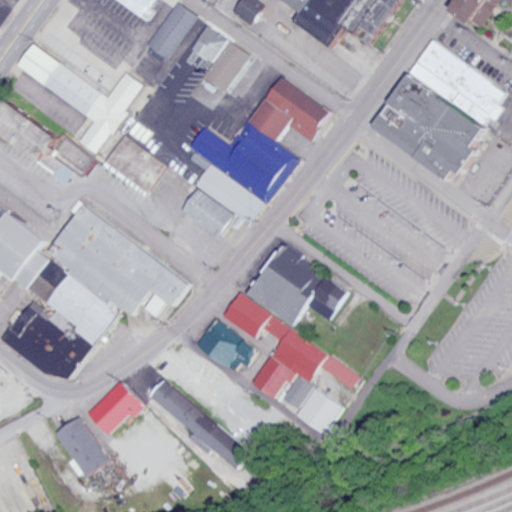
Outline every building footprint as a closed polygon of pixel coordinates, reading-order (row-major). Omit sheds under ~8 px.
[(123,0),(145,15),(155,0),(123,0)] [(200,13),(179,0),(152,46),(174,59),(200,13)] [(255,25),(269,6),(260,0),(244,0),(237,12),(255,25)] [(281,0),(300,13),(293,23),(331,49),(343,30),(370,48),(401,0),(281,0)] [(511,0),(511,7),(510,6),(484,38),(458,21),(473,0),(511,0)] [(213,30),(258,61),(220,113),(197,97),(220,70),(198,57),(213,30)] [(377,127),(454,177),(460,168),(466,172),(481,149),(477,146),(490,125),(487,123),(492,116),(499,120),(507,107),(502,103),(511,90),(434,40),(377,127)] [(21,66),(99,119),(84,141),(103,153),(131,112),(130,110),(148,83),(130,71),(114,95),(37,43),(21,66)] [(303,156),(280,141),(291,125),(315,140),(334,110),(281,76),(237,145),(208,126),(194,147),(216,162),(185,210),(224,236),(239,214),(258,226),(303,156)] [(67,138),(10,99),(0,114),(0,132),(71,181),(78,171),(55,154),(67,138)] [(129,134),(110,161),(155,192),(173,165),(129,134)] [(193,159),(210,169),(214,161),(197,152),(193,159)] [(49,255),(42,249),(48,241),(0,198),(0,276),(1,278),(12,273),(58,312),(55,315),(38,300),(8,335),(65,385),(129,313),(134,317),(149,306),(156,312),(180,302),(192,287),(95,202),(49,255)] [(254,301),(292,246),(357,290),(338,318),(321,306),(302,334),(254,301)] [(366,374),(244,294),(229,316),(261,338),(267,328),(286,340),(258,383),(280,397),(291,381),(295,383),(302,373),(314,381),(324,366),(357,388),(366,374)] [(251,366),(263,348),(220,319),(202,345),(239,370),(245,362),(251,366)] [(169,379),(154,396),(197,432),(192,437),(208,451),(213,445),(241,468),(254,452),(169,379)] [(305,387),(300,383),(288,397),(302,408),(319,387),(311,380),(305,387)] [(92,413),(112,434),(134,414),(137,417),(149,406),(126,381),(92,413)] [(301,414),(328,434),(348,406),(320,387),(301,414)] [(60,432),(89,477),(114,461),(84,417),(60,432)]
